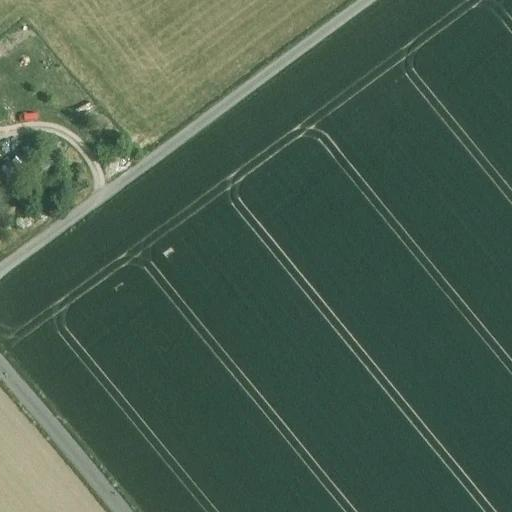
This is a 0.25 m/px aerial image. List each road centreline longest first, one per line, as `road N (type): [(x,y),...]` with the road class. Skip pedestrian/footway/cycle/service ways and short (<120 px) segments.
road 1 (unclassified): [(0,272),(369,0)]
road 2 (unclassified): [(0,365),(127,511)]
